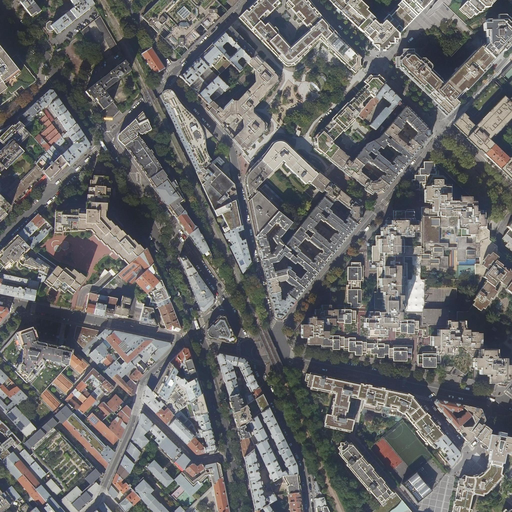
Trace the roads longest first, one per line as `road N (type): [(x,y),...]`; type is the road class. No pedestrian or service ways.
road 1 (residential): [(172,74),(230,147),(275,336)]
road 2 (residential): [(275,336),(442,127)]
road 3 (residential): [(310,511),(303,461),(250,353)]
road 4 (secondary): [(124,177),(194,329)]
road 5 (residential): [(22,304),(185,337)]
road 6 (residential): [(224,300),(138,179),(124,177)]
road 7 (residential): [(0,242),(104,141)]
road 8 (residential): [(421,385),(285,356)]
road 9 (residential): [(137,403),(101,493),(85,511)]
